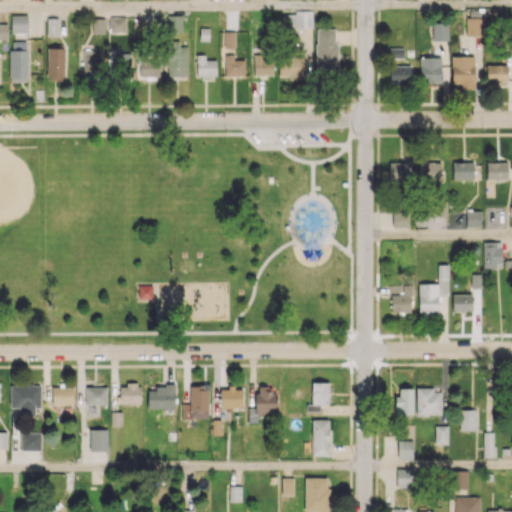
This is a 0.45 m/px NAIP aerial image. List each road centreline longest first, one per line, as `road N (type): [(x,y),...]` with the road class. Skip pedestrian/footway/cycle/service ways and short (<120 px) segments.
road 1 (residential): [(511,119),(0,122)]
road 2 (residential): [(511,349),(0,352)]
road 3 (residential): [(366,0),(364,511)]
